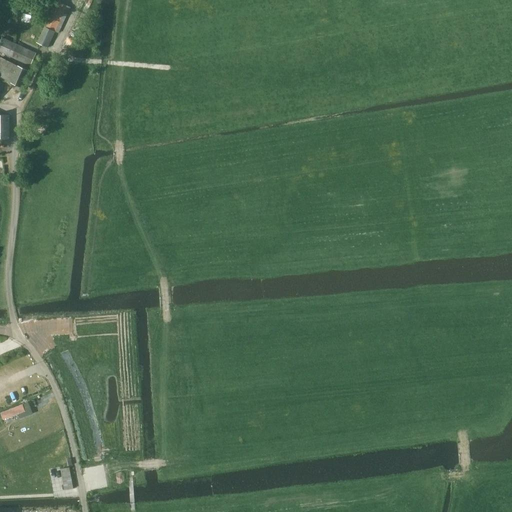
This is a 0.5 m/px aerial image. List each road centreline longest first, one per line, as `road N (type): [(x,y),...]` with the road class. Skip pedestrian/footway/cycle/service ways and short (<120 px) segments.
road 1 (unclassified): [(16,333),(8,264),(17,115),(0,107)]
road 2 (unclassified): [(84,511),(61,405),(16,333)]
